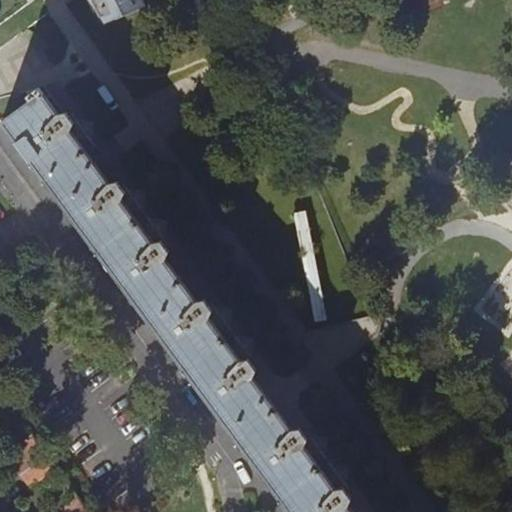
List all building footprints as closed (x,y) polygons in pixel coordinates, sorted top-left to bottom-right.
[(95,0),(107,24),(148,7),(144,0),(95,0)] [(5,122),(292,511),(354,511),(42,88),(31,96),(34,100),(5,122)] [(6,399),(0,403),(0,411),(2,412),(5,413),(8,414),(10,414),(15,411),(6,399)] [(33,436),(7,456),(21,476),(22,475),(48,456),(33,436)] [(48,456),(22,475),(33,489),(59,470),(48,456)] [(50,485),(70,511),(89,511),(63,476),(50,485)]
